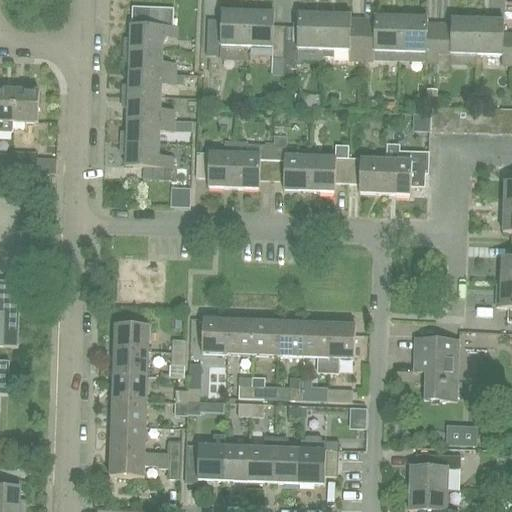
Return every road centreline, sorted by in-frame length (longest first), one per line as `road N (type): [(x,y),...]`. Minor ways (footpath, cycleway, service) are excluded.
road 1 (residential): [(378,233),(73,222)]
road 2 (residential): [(62,511),(73,222)]
road 3 (residential): [(373,511),(378,233)]
road 4 (residential): [(73,222),(80,52)]
road 5 (residential): [(454,235),(456,152),(511,154)]
